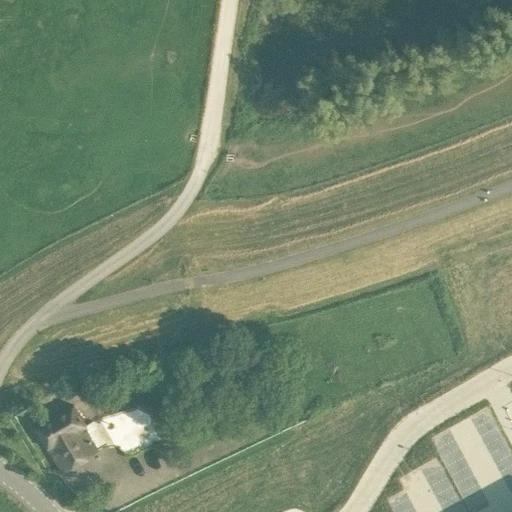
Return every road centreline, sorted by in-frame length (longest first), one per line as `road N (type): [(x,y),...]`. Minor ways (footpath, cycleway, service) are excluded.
road 1 (unclassified): [(0,369),(20,336),(41,321),(269,267),(511,185)]
road 2 (unclassified): [(511,369),(416,426),(359,511)]
road 3 (unknown): [(90,511),(267,427)]
